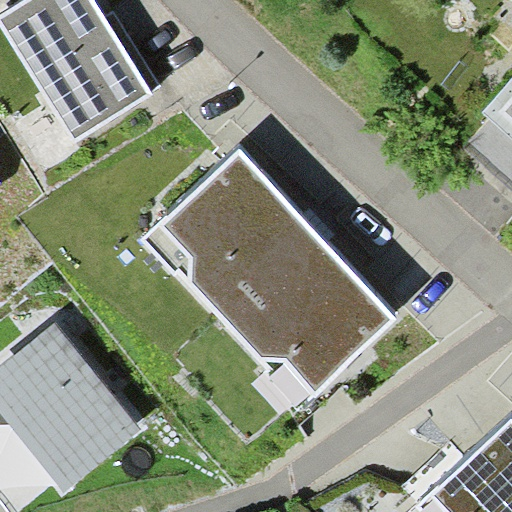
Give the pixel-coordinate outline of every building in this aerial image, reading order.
[(0,23),(74,142),(154,94),(151,91),(105,16),(94,0),(22,0),(0,14),(0,23)] [(151,91),(161,85),(115,10),(105,16),(151,91)] [(511,78),(483,112),(511,138),(511,121),(500,111),(511,97),(511,78)] [(511,97),(500,111),(511,121),(511,97)] [(315,397),(398,319),(240,149),(161,225),(190,258),(189,287),(262,361),(284,361),(315,397)] [(190,258),(161,225),(145,241),(176,274),(178,271),(189,287),(190,258)] [(144,426),(57,319),(0,365),(0,410),(64,490),(144,426)] [(511,511),(511,418),(433,491),(451,511),(511,511)]
